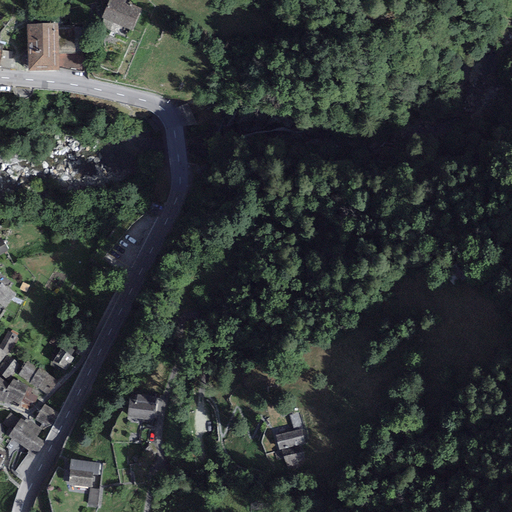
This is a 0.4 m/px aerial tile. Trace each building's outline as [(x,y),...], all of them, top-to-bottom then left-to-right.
[(142,5),(129,0),(111,0),(102,21),(130,33),(142,5)] [(89,27),(61,27),(61,68),(88,68),(89,27)] [(59,28),(28,28),(29,76),(59,75),(59,28)] [(188,104),(175,109),(177,115),(183,130),(196,125),(188,104)] [(149,120),(147,122),(156,132),(163,126),(154,116),(149,120)] [(1,237),(0,237),(0,255),(8,251),(1,237)] [(457,262),(444,274),(454,286),(468,274),(457,262)] [(0,284),(0,304),(5,309),(17,294),(2,283),(0,284)] [(9,332),(0,345),(0,350),(6,355),(8,356),(19,338),(9,332)] [(71,355),(60,349),(54,361),(64,367),(71,355)] [(7,356),(6,357),(0,365),(0,374),(8,380),(20,365),(7,356)] [(38,369),(27,361),(18,374),(48,397),(59,382),(39,368),(38,369)] [(0,397),(10,384),(0,377),(0,397)] [(28,388),(13,380),(10,384),(0,397),(0,400),(18,407),(19,405),(28,388)] [(32,390),(28,388),(19,405),(31,410),(37,397),(30,394),(32,390)] [(154,399),(130,397),(129,417),(153,419),(154,399)] [(58,412),(44,404),(35,420),(49,427),(58,412)] [(298,413),(289,415),(295,431),(304,430),(298,413)] [(21,445),(35,425),(26,418),(24,421),(20,418),(7,436),(21,445)] [(42,429),(35,425),(21,445),(36,456),(45,443),(37,437),(42,429)] [(295,431),(276,435),(279,450),(282,450),(303,445),(307,445),(304,430),(295,431)] [(303,445),(282,450),(286,468),(307,464),(303,445)] [(102,464),(71,460),(68,486),(93,489),(94,476),(100,476),(102,464)] [(308,489),(299,490),(300,499),(309,498),(308,489)]
